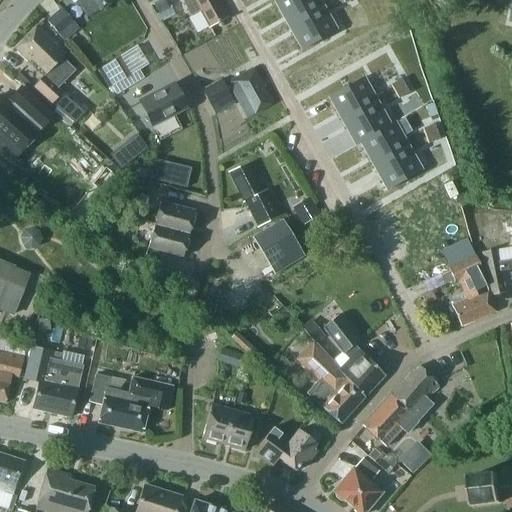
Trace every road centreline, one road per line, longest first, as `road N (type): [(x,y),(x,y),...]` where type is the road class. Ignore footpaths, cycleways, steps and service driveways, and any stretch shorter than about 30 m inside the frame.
road 1 (residential): [(185,468),(190,330),(212,217),(208,138),(138,0)]
road 2 (residential): [(231,0),(428,351)]
road 3 (residential): [(294,499),(356,416),(428,351)]
road 4 (unclassified): [(0,426),(185,468)]
